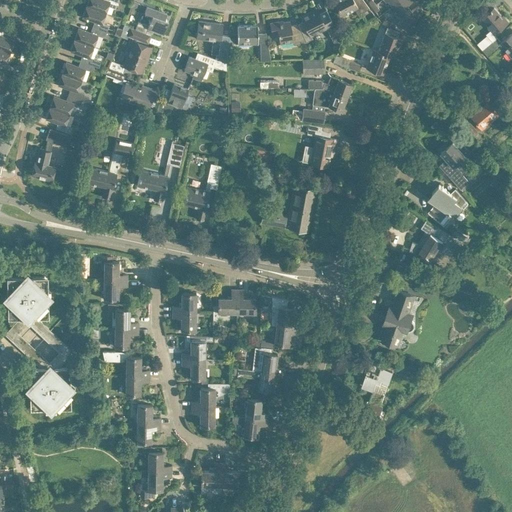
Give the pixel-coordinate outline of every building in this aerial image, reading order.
[(88,0),(86,5),(106,12),(108,5),(115,8),(118,0),(88,0)] [(128,13),(134,15),(138,2),(133,0),(128,13)] [(333,0),(341,15),(354,8),(357,14),(369,8),(363,0),(333,0)] [(396,11),(394,13),(397,16),(409,7),(407,5),(412,0),(399,0),(392,6),(396,11)] [(94,20),(92,26),(106,31),(108,25),(102,23),(106,12),(86,5),(82,16),(94,20)] [(144,12),(152,14),(148,25),(137,21),(135,29),(150,34),(152,29),(163,33),(168,20),(165,18),(167,13),(146,5),(144,12)] [(418,5),(411,10),(409,7),(397,16),(399,20),(401,19),(406,24),(423,12),(418,5)] [(507,23),(494,7),(483,17),(481,19),(494,34),(499,29),(507,23)] [(303,21),(298,23),(302,33),(306,41),(311,38),(310,35),(312,34),(313,34),(324,28),(326,27),(331,37),(334,35),(338,33),(338,32),(331,19),(326,10),(319,14),(317,9),(310,13),(310,12),(301,16),(303,21)] [(197,30),(196,38),(202,38),(212,40),(213,40),(220,41),(218,54),(216,53),(215,58),(226,62),(227,55),(228,47),(228,44),(229,37),(221,36),(222,30),(223,23),(219,23),(198,20),(198,22),(197,30)] [(279,21),(270,23),(272,34),(278,33),(280,43),(293,40),(294,44),(306,42),(306,41),(302,33),(298,23),(291,25),(290,20),(279,22),(279,21)] [(129,35),(148,41),(150,34),(135,29),(124,25),(120,36),(127,38),(129,35)] [(257,25),(237,25),(237,35),(237,43),(258,43),(258,32),(257,25)] [(78,27),(74,39),(93,46),(97,34),(104,37),(106,31),(92,26),(90,32),(78,27)] [(0,46),(10,51),(14,39),(2,35),(4,29),(0,27),(0,46)] [(378,50),(390,55),(390,56),(393,57),(401,38),(385,32),(378,50)] [(511,32),(501,42),(511,55),(511,32)] [(483,48),(493,41),(489,37),(480,44),(483,48)] [(70,50),(89,57),(93,46),(74,39),(70,50)] [(152,47),(133,40),(122,71),(130,74),(132,68),(141,71),(146,56),(148,56),(152,47)] [(488,56),(497,48),(492,42),(483,50),(488,56)] [(267,43),(260,43),(260,58),(260,60),(269,59),(267,43)] [(0,59),(6,62),(10,51),(0,46),(0,59)] [(383,73),(390,56),(390,55),(378,50),(373,48),(366,66),(383,73)] [(189,56),(184,69),(191,72),(190,73),(193,74),(192,77),(201,80),(205,69),(212,71),(213,67),(223,70),(223,69),(226,70),(226,62),(215,58),(200,53),(198,59),(189,56)] [(361,64),(339,55),(338,59),(334,57),(332,61),(359,71),(361,64)] [(303,73),(324,72),(324,58),(302,59),(303,73)] [(85,68),(66,61),(62,72),(81,79),(85,68)] [(123,81),(126,72),(109,66),(106,75),(123,81)] [(58,84),(77,91),(81,79),(62,72),(58,84)] [(351,83),(330,75),(328,83),(324,81),(321,87),(324,87),(333,91),(346,97),(351,83)] [(265,78),(260,78),(260,87),(279,87),(279,80),(265,80),(265,78)] [(151,99),(154,100),(157,90),(142,84),(140,88),(136,86),(137,85),(126,81),(120,98),(138,106),(140,102),(149,106),(151,99)] [(181,106),(188,88),(183,87),(174,83),(167,100),(161,98),(157,107),(156,111),(170,111),(173,104),(181,106)] [(468,126),(467,127),(470,131),(473,134),(477,131),(498,113),(499,111),(490,100),(489,100),(488,94),(487,84),(480,85),(483,106),(473,115),(474,117),(470,121),(472,123),(468,126)] [(328,104),(341,109),(346,97),(333,91),(324,87),(321,87),(314,87),(314,88),(312,104),(328,106),(328,104)] [(79,91),(77,97),(82,99),(87,101),(88,97),(83,95),(84,93),(79,91)] [(73,102),(54,95),(50,106),(69,113),(73,102)] [(45,118),(65,125),(69,113),(50,106),(45,118)] [(302,107),(301,119),(323,122),(325,110),(302,107)] [(308,123),(306,133),(314,134),(316,125),(308,123)] [(68,134),(49,128),(46,138),(64,145),(68,134)] [(311,161),(310,162),(327,166),(331,149),(334,149),(336,139),(316,135),(314,146),(304,144),(301,160),(308,162),(308,160),(311,161)] [(482,137),(475,144),(476,145),(481,150),(488,144),(482,137)] [(113,152),(115,152),(112,166),(125,169),(131,141),(118,138),(118,139),(116,138),(113,152)] [(447,158),(440,164),(461,189),(469,181),(463,174),(462,175),(455,167),(461,163),(459,161),(466,156),(471,151),(467,148),(461,140),(456,144),(454,141),(441,151),(447,158)] [(185,145),(171,142),(166,163),(163,175),(140,169),(137,184),(156,188),(153,199),(162,201),(167,176),(167,175),(170,164),(179,167),(185,145)] [(476,145),(471,150),(482,161),(487,157),(480,150),(481,150),(476,145)] [(47,164),(50,151),(39,148),(36,161),(35,161),(32,174),(52,179),(55,166),(47,164)] [(254,155),(261,156),(260,160),(271,162),(273,152),(256,148),(254,155)] [(492,163),(494,165),(500,172),(505,167),(497,159),(492,163)] [(210,187),(216,188),(221,165),(211,163),(205,190),(186,185),(183,203),(199,206),(196,218),(203,220),(210,191),(210,187)] [(489,169),(495,176),(500,172),(494,165),(489,169)] [(102,196),(111,198),(117,173),(89,167),(86,181),(105,186),(102,196)] [(436,203),(428,212),(444,225),(451,216),(455,219),(464,208),(468,202),(455,188),(451,192),(440,183),(428,197),(436,203)] [(307,230),(315,187),(296,184),(290,217),(275,215),(276,212),(263,210),(260,222),(307,230)] [(413,242),(410,250),(419,253),(420,251),(427,255),(427,256),(429,258),(429,257),(432,258),(433,257),(438,248),(450,255),(460,240),(453,235),(451,234),(442,229),(426,219),(421,227),(427,231),(419,244),(413,242)] [(456,230),(453,235),(460,240),(465,243),(469,237),(456,230)] [(101,261),(104,261),(104,278),(104,279),(127,279),(127,274),(118,274),(119,261),(112,260),(112,255),(102,255),(101,261)] [(412,267),(409,276),(419,280),(423,270),(412,267)] [(7,301),(8,318),(25,318),(28,321),(32,317),(49,317),(48,300),(52,296),(48,293),(48,276),(31,276),(27,273),(24,277),(7,277),(7,294),(4,298),(7,301)] [(118,285),(127,285),(127,279),(104,279),(104,280),(104,281),(103,298),(118,298),(118,285)] [(218,305),(213,305),(213,318),(219,321),(219,311),(237,312),(237,288),(231,288),(231,297),(218,297),(218,305)] [(243,297),(243,289),(237,288),(237,312),(255,312),(256,297),(243,297)] [(393,306),(390,305),(384,323),(387,325),(383,339),(398,344),(403,330),(407,331),(407,330),(409,330),(411,329),(413,328),(414,326),(415,324),(414,322),(413,320),(411,319),(413,313),(409,312),(415,295),(399,289),(393,306)] [(173,305),(172,310),(196,311),(196,292),(181,292),(181,305),(173,305)] [(271,296),(271,324),(276,324),(299,327),(300,321),(291,320),(293,307),(286,307),(287,299),(271,296)] [(119,308),(115,308),(114,326),(138,327),(138,321),(132,321),(132,316),(129,316),(129,308),(119,308)] [(181,329),(191,330),(191,335),(195,335),(196,311),(172,310),(172,316),(181,316),(181,329)] [(276,324),(274,343),(288,345),(290,332),(299,333),(299,327),(276,324)] [(129,333),(138,333),(138,327),(114,326),(114,346),(129,346),(129,333)] [(214,342),(214,335),(195,335),(191,335),(187,335),(187,338),(189,341),(191,341),(191,348),(188,348),(187,348),(187,349),(187,350),(188,351),(188,353),(182,353),(182,359),(205,359),(205,342),(214,342)] [(273,340),(261,339),(261,346),(272,347),(273,340)] [(255,346),(252,369),(284,373),(284,367),(276,366),(277,353),(271,352),(272,347),(261,346),(255,346)] [(104,360),(126,360),(126,375),(149,375),(149,369),(141,369),(141,356),(127,356),(127,351),(102,350),(104,360)] [(190,377),(205,377),(205,359),(182,359),(182,364),(190,364),(190,377)] [(366,373),(362,385),(374,389),(370,400),(381,404),(393,370),(385,367),(381,366),(381,367),(370,363),(368,368),(373,370),(371,375),(367,373),(366,373)] [(30,392),(30,409),(47,408),(51,412),(54,408),(71,407),(71,391),(74,387),(70,383),(70,366),(53,367),(49,364),(46,367),(29,368),(29,385),(26,388),(30,392)] [(284,373),(252,369),(232,367),(232,373),(237,374),(237,375),(254,377),(254,375),(260,376),(258,389),(273,390),(274,378),(283,379),(284,373)] [(140,381),(149,381),(149,375),(126,375),(125,393),(140,393),(140,381)] [(200,400),(191,400),(191,406),(214,406),(215,397),(229,390),(229,382),(208,382),(208,387),(200,387),(200,400)] [(247,397),(245,416),(268,419),(269,413),(260,412),(261,399),(247,397)] [(152,404),(137,403),(136,422),(160,423),(160,417),(152,417),(152,404)] [(200,425),(214,425),(214,406),(191,406),(191,412),(200,412),(200,425)] [(268,419),(245,416),(232,415),(232,422),(244,424),(243,435),(257,436),(259,423),(267,424),(268,419)] [(151,428),(160,428),(160,423),(136,422),(136,441),(151,441),(151,428)] [(163,451),(148,451),(148,470),(171,470),(171,465),(163,464),(163,451)] [(201,492),(219,492),(219,485),(220,485),(220,462),(214,462),(214,471),(201,470),(201,492)] [(226,462),(220,462),(220,485),(238,485),(239,471),(226,471),(226,462)] [(37,480),(34,465),(28,466),(32,481),(37,480)] [(162,476),(171,476),(171,470),(148,470),(140,470),(140,476),(148,476),(148,488),(141,488),(140,495),(154,496),(154,489),(162,489),(162,476)] [(361,511),(403,511),(408,509),(406,506),(410,502),(405,496),(403,494),(402,495),(396,487),(375,503),(372,498),(359,508),(361,511)] [(444,511),(442,511),(459,511),(447,496),(438,503),(444,511)]
